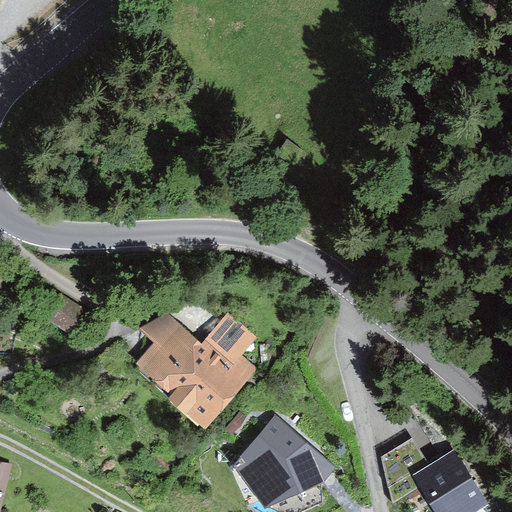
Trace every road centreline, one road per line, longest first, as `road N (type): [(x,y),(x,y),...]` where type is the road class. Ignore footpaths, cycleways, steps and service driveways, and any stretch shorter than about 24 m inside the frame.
road 1 (tertiary): [(511,425),(362,293),(300,253),(226,232),(47,233),(0,206)]
road 2 (track): [(0,438),(134,511)]
road 3 (tertiary): [(0,96),(110,0)]
